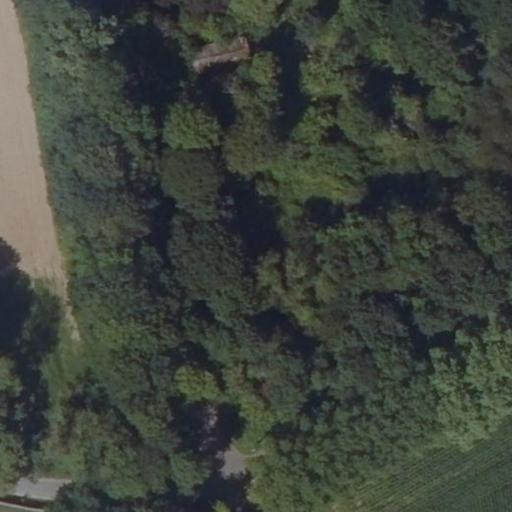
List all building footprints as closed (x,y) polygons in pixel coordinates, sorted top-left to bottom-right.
[(387,23),(393,45),(437,34),(432,13),(387,23)] [(374,40),(373,33),(357,37),(360,52),(376,49),(374,40)] [(255,39),(186,55),(191,75),(260,59),(255,39)] [(383,39),(374,40),(376,49),(385,47),(383,39)] [(345,58),(341,41),(333,42),(337,60),(345,58)] [(333,42),(295,52),(299,68),(337,60),(333,42)]
